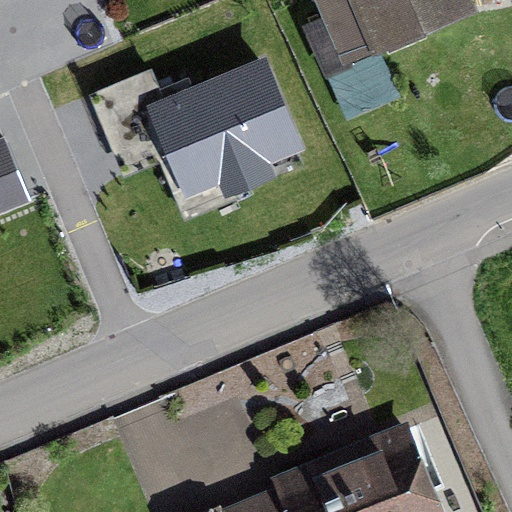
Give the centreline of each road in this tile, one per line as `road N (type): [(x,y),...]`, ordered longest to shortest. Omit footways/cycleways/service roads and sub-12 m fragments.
road 1 (tertiary): [(0,400),(416,238)]
road 2 (residential): [(416,238),(511,457)]
